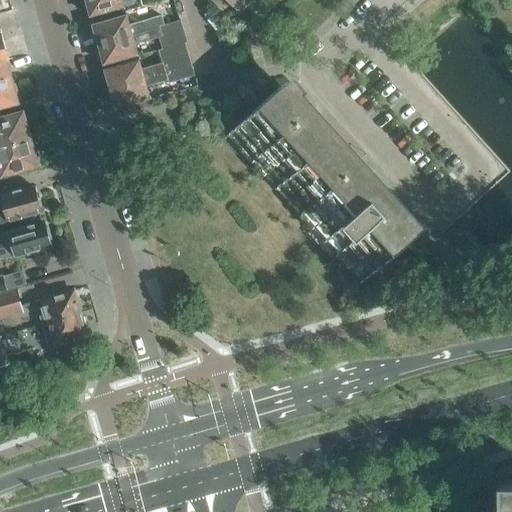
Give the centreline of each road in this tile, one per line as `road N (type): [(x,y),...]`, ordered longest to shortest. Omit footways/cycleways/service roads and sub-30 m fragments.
road 1 (residential): [(172,434),(42,0)]
road 2 (secondary): [(511,343),(172,434)]
road 3 (secondary): [(206,484),(511,394)]
road 4 (residential): [(420,218),(299,87),(394,0)]
road 5 (secondary): [(172,434),(0,485)]
road 6 (unknown): [(321,67),(232,64),(209,0)]
